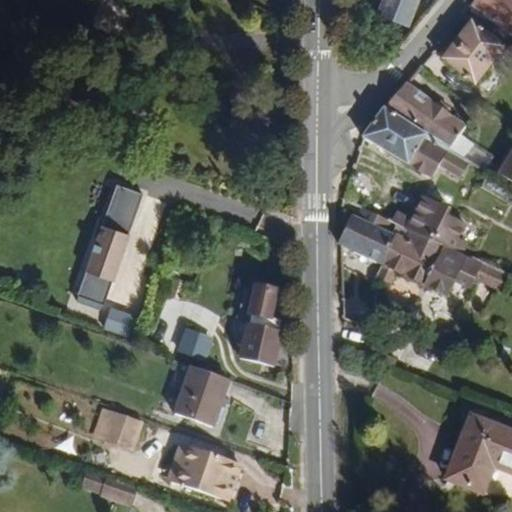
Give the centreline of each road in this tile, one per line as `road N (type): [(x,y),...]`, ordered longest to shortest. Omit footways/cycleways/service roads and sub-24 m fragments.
road 1 (secondary): [(331,511),(318,123)]
road 2 (residential): [(461,0),(406,64),(318,123)]
road 3 (secondary): [(318,123),(322,0)]
